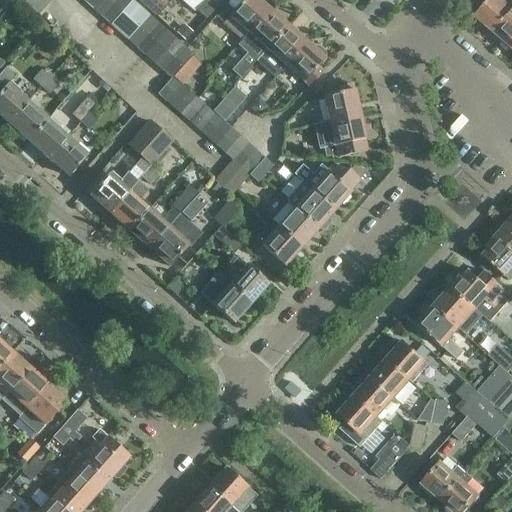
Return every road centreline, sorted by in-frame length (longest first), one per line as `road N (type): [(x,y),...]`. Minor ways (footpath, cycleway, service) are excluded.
road 1 (residential): [(239,385),(382,212),(402,142),(372,56)]
road 2 (residential): [(239,385),(0,167)]
road 3 (residential): [(0,297),(176,455)]
road 4 (residential): [(383,511),(239,385)]
